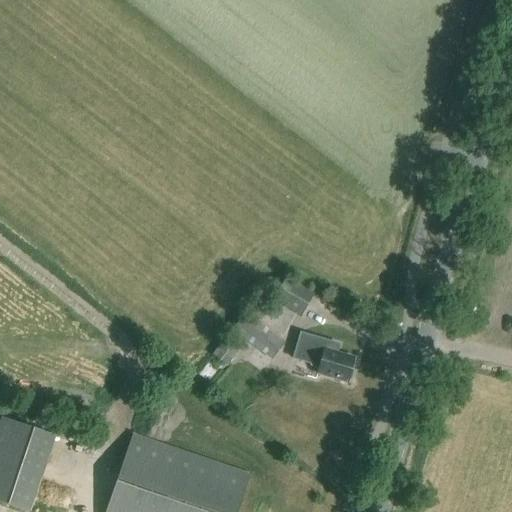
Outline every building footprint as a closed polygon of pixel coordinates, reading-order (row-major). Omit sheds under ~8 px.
[(271,298),(300,317),(315,295),(286,275),(271,298)] [(245,312),(232,330),(271,359),(284,342),(245,312)] [(292,358),(303,362),(319,366),(317,374),(347,382),(347,379),(350,380),(353,371),(350,370),(353,359),(336,354),(339,345),(326,341),(326,342),(299,334),(292,358)] [(227,366),(239,349),(224,338),(212,354),(227,366)] [(28,511),(55,435),(0,416),(0,502),(28,511)] [(237,511),(251,475),(133,434),(105,511),(237,511)]
